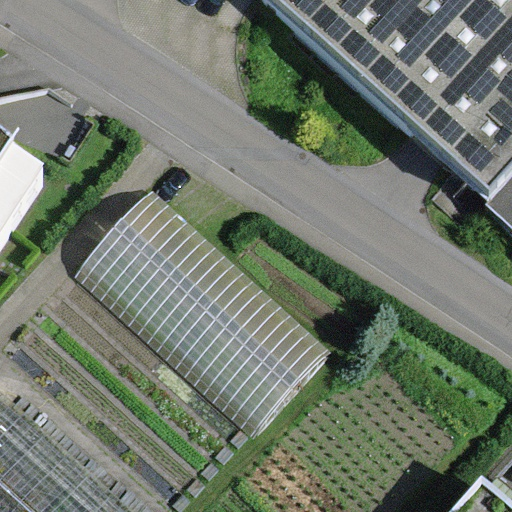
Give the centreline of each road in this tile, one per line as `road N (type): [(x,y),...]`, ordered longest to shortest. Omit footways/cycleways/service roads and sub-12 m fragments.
road 1 (residential): [(511,329),(22,0)]
road 2 (track): [(0,335),(208,122)]
